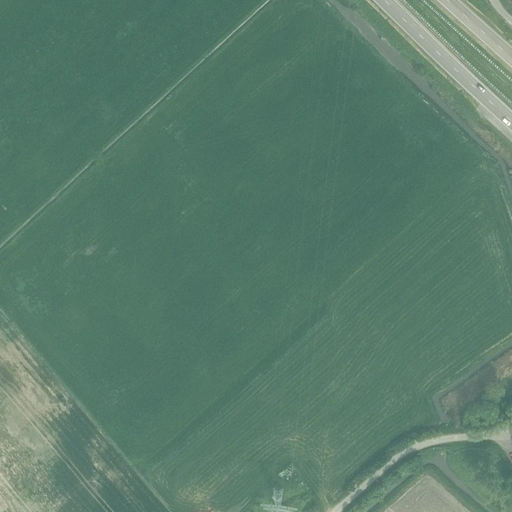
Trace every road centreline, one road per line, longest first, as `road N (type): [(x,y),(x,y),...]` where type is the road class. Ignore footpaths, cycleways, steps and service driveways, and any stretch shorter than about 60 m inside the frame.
road 1 (unclassified): [(335,511),(419,444),(506,436)]
road 2 (trunk): [(385,0),(511,125)]
